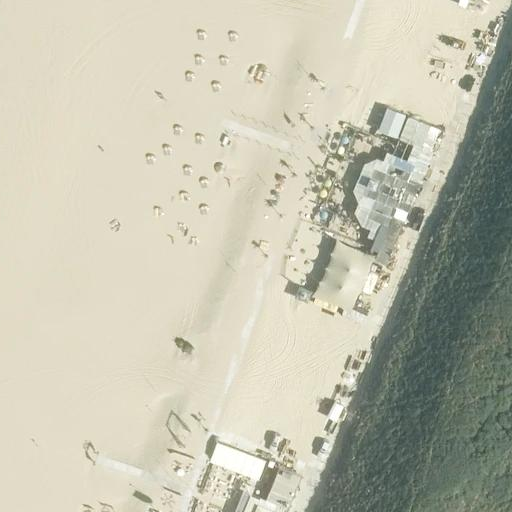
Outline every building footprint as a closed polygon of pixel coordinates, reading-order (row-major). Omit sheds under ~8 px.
[(363,131),(387,143),(397,121),(373,110),(363,131)] [(401,147),(422,152),(427,131),(407,126),(401,147)] [(423,185),(391,170),(369,226),(402,239),(423,185)] [(370,249),(337,235),(315,287),(348,301),(370,249)] [(313,455),(327,396),(294,387),(286,422),(304,426),(298,451),(313,455)] [(274,440),(295,450),(304,430),(284,420),(274,440)] [(273,482),(291,489),(295,479),(278,472),(273,482)] [(271,500),(259,495),(252,511),(285,511),(269,506),(271,500)]
